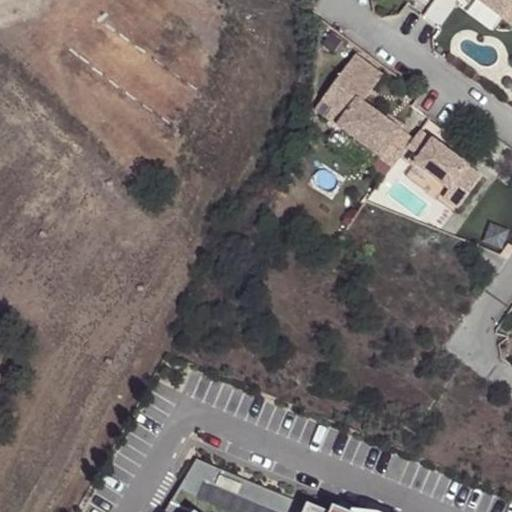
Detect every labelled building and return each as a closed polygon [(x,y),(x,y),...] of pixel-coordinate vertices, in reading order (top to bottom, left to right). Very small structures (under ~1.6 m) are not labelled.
[(511,0),(457,0),(459,1),(460,0),(478,0),(511,24),(511,0)] [(402,158),(414,141),(402,131),(394,126),(364,104),(384,76),(357,56),(324,100),(335,108),(347,116),(339,127),(395,167),(402,158)] [(335,108),(327,118),(339,127),(347,116),(335,108)] [(398,121),(394,126),(402,131),(405,126),(398,121)] [(482,177),(421,131),(414,141),(402,158),(415,168),(417,165),(451,190),(445,198),(460,209),(482,177)] [(451,190),(417,165),(415,168),(411,173),(445,198),(451,190)]
